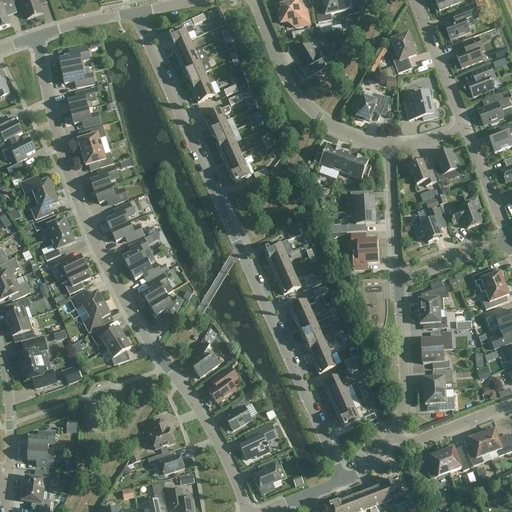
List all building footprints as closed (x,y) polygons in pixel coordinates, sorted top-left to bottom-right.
[(11,0),(0,0),(0,29),(10,26),(7,18),(17,14),(11,0)] [(19,0),(27,20),(43,15),(37,0),(19,0)] [(339,14),(335,0),(321,0),(323,8),(315,10),(318,25),(332,22),(330,16),(339,14)] [(349,0),(335,0),(339,14),(347,12),(348,17),(359,14),(358,11),(362,10),(363,7),(361,0),(355,0),(356,1),(350,2),(349,0)] [(434,0),(439,12),(461,3),(459,0),(434,0)] [(282,11),(279,15),(281,25),(294,22),(296,29),(309,26),(307,12),(300,14),(297,1),(287,3),(285,6),(281,7),(282,11)] [(452,15),(455,23),(445,27),(450,41),(469,34),(466,27),(469,22),(478,19),(473,7),(452,15)] [(192,21),(194,26),(206,21),(203,15),(192,21)] [(170,42),(173,49),(190,41),(185,30),(169,37),(171,40),(170,42)] [(397,56),(391,58),(398,76),(412,70),(408,60),(415,57),(407,36),(392,42),(397,56)] [(479,54),(483,53),(478,39),(464,45),(466,51),(456,55),(461,70),(482,62),(479,54)] [(173,49),(178,60),(195,52),(190,41),(173,49)] [(298,66),(307,80),(325,69),(317,55),(316,56),(309,45),(297,52),(302,60),(303,59),(305,62),(298,66)] [(60,61),(62,74),(82,70),(80,62),(89,61),(87,48),(69,52),(70,59),(60,61)] [(195,52),(178,60),(183,71),(208,60),(206,55),(203,54),(201,50),(195,52)] [(188,79),(189,81),(205,74),(211,71),(208,65),(209,63),(208,60),(183,71),(186,78),(188,79)] [(474,81),(467,84),(473,99),(494,91),(490,81),(494,80),(490,68),(472,75),(474,81)] [(82,70),(62,74),(64,86),(75,84),(76,90),(94,86),(92,75),(83,77),(82,70)] [(189,86),(193,93),(210,85),(205,74),(189,81),(190,84),(189,86)] [(0,97),(0,99),(10,95),(3,80),(0,81),(0,97)] [(210,85),(193,93),(198,104),(215,97),(210,85)] [(224,92),(226,98),(238,92),(235,87),(224,92)] [(68,103),(71,114),(87,110),(86,104),(96,102),(93,90),(79,94),(81,100),(68,103)] [(404,104),(409,122),(423,119),(423,122),(437,118),(434,106),(431,106),(428,94),(412,97),(413,102),(404,104)] [(493,106),(478,112),(484,127),(490,125),(491,126),(499,123),(498,121),(503,119),(503,118),(505,117),(502,111),(511,108),(508,99),(504,101),(501,94),(490,99),(493,106)] [(357,120),(363,123),(364,120),(370,122),(374,111),(386,115),(391,101),(373,95),(371,101),(363,98),(361,104),(359,103),(356,111),(359,111),(356,118),(357,118),(357,120)] [(228,101),(231,107),(242,102),(239,96),(228,101)] [(87,110),(71,114),(74,126),(87,123),(88,129),(100,126),(97,114),(89,117),(87,110)] [(204,118),(209,130),(226,122),(221,111),(204,118)] [(0,136),(1,137),(4,144),(18,137),(22,135),(16,123),(10,127),(6,118),(0,121),(0,136)] [(214,137),(215,140),(231,133),(226,122),(209,130),(212,137),(214,137)] [(489,141),(494,155),(511,147),(511,142),(510,138),(511,137),(511,129),(511,126),(499,131),(501,136),(489,141)] [(78,141),(82,154),(102,148),(99,141),(105,139),(102,127),(88,131),(90,138),(78,141)] [(215,144),(219,152),(236,144),(231,133),(215,140),(217,143),(215,144)] [(18,137),(4,144),(0,146),(0,149),(5,160),(13,156),(17,165),(27,160),(26,158),(35,153),(29,141),(22,145),(18,137)] [(219,152),(224,163),(241,155),(236,144),(219,152)] [(317,154),(314,164),(339,173),(346,154),(340,152),(341,151),(333,148),(332,149),(326,147),(323,156),(317,154)] [(102,148),(82,154),(86,167),(98,164),(100,170),(114,166),(110,154),(104,156),(102,148)] [(433,167),(439,183),(447,180),(445,175),(459,170),(456,161),(454,161),(451,152),(436,158),(439,165),(433,167)] [(353,157),(346,154),(339,173),(361,182),(363,177),(368,179),(371,169),(367,167),(368,163),(361,160),(362,159),(354,156),(353,157)] [(224,163),(229,174),(246,166),(241,155),(224,163)] [(509,168),(501,171),(506,184),(511,181),(511,159),(507,161),(509,168)] [(407,171),(410,177),(412,176),(416,186),(424,183),(426,188),(437,183),(432,172),(427,174),(422,163),(409,168),(410,170),(407,171)] [(246,166),(229,174),(232,181),(234,181),(235,184),(251,177),(246,166)] [(91,183),(95,194),(111,188),(108,182),(118,179),(114,168),(101,173),(103,178),(91,183)] [(253,176),(256,181),(268,176),(265,170),(253,176)] [(32,193),(35,200),(54,193),(49,181),(41,184),(38,178),(20,185),(25,196),(32,193)] [(111,188),(95,194),(99,205),(111,201),(113,206),(127,201),(123,190),(113,194),(111,188)] [(54,193),(35,200),(38,208),(31,211),(35,222),(51,216),(48,209),(58,205),(54,193)] [(354,201),(355,213),(374,212),(373,199),(365,200),(365,193),(350,194),(351,201),(354,201)] [(464,222),(467,230),(480,225),(473,204),(458,210),(458,211),(449,214),(453,226),(464,222)] [(106,222),(111,233),(129,225),(127,219),(134,216),(129,205),(118,210),(120,215),(106,222)] [(415,228),(419,239),(425,237),(428,244),(442,239),(439,232),(446,229),(439,210),(426,215),(429,223),(415,228)] [(374,212),(355,213),(356,221),(348,221),(349,227),(346,227),(347,234),(362,233),(362,226),(375,225),(374,212)] [(8,215),(1,220),(9,230),(16,225),(8,215)] [(48,231),(52,240),(69,232),(64,220),(57,223),(54,217),(33,226),(36,233),(42,231),(43,233),(48,231)] [(129,225),(111,233),(116,243),(133,236),(135,241),(144,237),(139,226),(131,230),(129,225)] [(288,235),(290,241),(302,236),(299,230),(288,235)] [(69,232),(52,240),(54,246),(52,247),(54,252),(44,256),(46,263),(60,257),(58,251),(74,244),(69,232)] [(357,246),(358,253),(377,252),(376,240),(365,241),(365,235),(351,236),(352,246),(357,246)] [(123,259),(129,270),(146,261),(143,255),(149,251),(143,240),(131,246),(135,252),(123,259)] [(265,256),(269,263),(286,255),(281,244),(265,251),(267,254),(265,256)] [(0,267),(9,262),(2,250),(0,251),(0,267)] [(377,252),(358,253),(358,261),(353,261),(353,272),(368,271),(367,265),(378,264),(377,252)] [(33,253),(27,256),(30,262),(36,259),(33,253)] [(269,263),(273,274),(291,266),(286,255),(269,263)] [(64,272),(67,278),(86,269),(80,258),(71,263),(68,257),(54,264),(59,274),(64,272)] [(0,275),(0,289),(13,283),(10,277),(16,274),(15,271),(19,270),(14,259),(9,262),(0,267),(0,273),(1,275),(0,275)] [(150,282),(151,282),(162,276),(156,264),(149,268),(146,261),(129,270),(135,282),(147,275),(150,282)] [(273,274),(278,285),(296,277),(291,266),(273,274)] [(86,269),(67,278),(70,284),(65,287),(69,297),(84,290),(81,284),(91,280),(86,269)] [(482,286),(485,293),(504,285),(500,273),(489,278),(487,272),(473,278),(477,288),(482,286)] [(143,296),(149,306),(166,297),(162,291),(169,287),(167,282),(169,281),(165,274),(151,282),(155,288),(143,296)] [(296,277),(278,285),(283,296),(301,289),(296,277)] [(309,283),(312,289),(322,285),(323,282),(321,278),(309,283)] [(17,281),(13,283),(0,289),(0,302),(14,296),(16,301),(30,295),(25,284),(19,287),(17,281)] [(504,285),(485,293),(488,299),(482,302),(486,312),(500,306),(498,301),(509,297),(504,285)] [(419,314),(440,312),(443,312),(443,300),(449,300),(444,287),(430,292),(432,298),(430,299),(430,300),(418,301),(419,314)] [(313,293),(316,299),(327,294),(326,290),(323,289),(313,293)] [(70,301),(80,318),(104,304),(98,293),(88,298),(84,292),(70,301)] [(166,297),(149,306),(156,317),(165,312),(167,316),(172,319),(172,320),(183,302),(176,298),(169,302),(166,297)] [(5,316),(9,327),(29,320),(22,301),(6,308),(8,314),(5,316)] [(289,309),(294,320),(311,313),(306,301),(294,307),(289,309)] [(104,304),(80,318),(89,335),(104,327),(101,321),(110,316),(104,304)] [(497,324),(499,330),(511,325),(511,312),(503,316),(501,310),(484,316),(489,328),(497,324)] [(440,312),(419,314),(420,326),(432,325),(432,331),(447,330),(446,319),(440,319),(440,312)] [(294,320),(299,331),(316,324),(311,313),(294,320)] [(29,320),(9,327),(12,338),(16,337),(18,344),(35,339),(29,320)] [(304,339),(306,342),(321,335),(316,324),(299,331),(302,339),(304,339)] [(511,325),(499,330),(501,336),(490,340),(494,351),(511,344),(511,338),(511,337),(511,325)] [(103,344),(107,350),(124,339),(118,329),(108,335),(105,329),(91,338),(97,348),(103,344)] [(421,342),(422,353),(443,352),(442,346),(447,346),(447,334),(430,335),(431,341),(421,342)] [(306,346),(309,353),(326,346),(321,335),(306,342),(307,344),(306,346)] [(17,356),(21,370),(43,363),(41,353),(47,352),(43,337),(22,343),(25,354),(17,356)] [(124,339),(107,350),(113,359),(111,360),(114,367),(130,362),(128,355),(126,356),(124,353),(131,349),(124,339)] [(207,352),(210,348),(203,344),(194,359),(200,363),(202,365),(193,371),(200,380),(206,376),(207,377),(213,373),(212,372),(219,366),(213,357),(213,358),(209,353),(207,352)] [(309,353),(314,364),(331,357),(326,346),(309,353)] [(511,362),(511,365),(511,346),(501,351),(506,364),(511,362)] [(443,352),(422,353),(422,365),(432,365),(433,371),(449,370),(448,358),(443,358),(443,352)] [(331,357),(314,364),(319,376),(336,368),(331,357)] [(344,363),(346,369),(358,364),(355,358),(344,363)] [(43,363),(21,370),(24,383),(32,381),(35,391),(56,385),(53,372),(46,374),(43,363)] [(358,364),(346,369),(349,375),(360,369),(358,364)] [(63,373),(68,386),(81,381),(76,368),(63,373)] [(209,393),(218,405),(236,392),(230,385),(237,380),(230,370),(220,377),(224,382),(209,393)] [(423,380),(424,393),(445,392),(444,385),(453,384),(452,372),(436,373),(437,379),(423,380)] [(323,385),(328,396),(345,388),(340,377),(323,385)] [(328,396),(333,407),(350,399),(345,388),(328,396)] [(511,390),(503,393),(504,399),(511,396),(511,390)] [(445,392),(424,393),(425,406),(438,405),(439,412),(454,411),(454,399),(445,399),(445,392)] [(333,407),(338,418),(355,410),(350,399),(333,407)] [(231,408),(234,414),(225,419),(233,432),(251,422),(245,410),(249,407),(244,400),(231,408)] [(355,410),(338,418),(341,425),(343,426),(344,429),(360,422),(355,410)] [(363,419),(366,425),(377,420),(375,414),(363,419)] [(67,430),(76,430),(77,422),(67,421),(67,430)] [(155,449),(155,451),(174,445),(169,430),(168,430),(165,423),(160,421),(154,423),(151,427),(154,435),(150,436),(151,439),(149,439),(148,442),(150,448),(152,449),(155,449)] [(240,448),(247,462),(255,458),(256,460),(270,453),(267,449),(268,448),(267,446),(266,446),(265,444),(277,439),(271,425),(249,435),(253,442),(240,448)] [(494,431),(482,436),(489,455),(497,452),(499,458),(511,453),(511,443),(510,438),(499,442),(494,431)] [(29,439),(28,450),(48,452),(48,447),(49,445),(55,446),(55,434),(43,434),(43,440),(29,439)] [(489,455),(482,436),(469,441),(473,452),(468,454),(473,468),(483,464),(481,458),(489,455)] [(446,452),(441,454),(449,474),(462,469),(463,473),(469,470),(464,456),(458,459),(454,447),(446,450),(446,452)] [(48,452),(28,450),(28,462),(42,463),(42,469),(54,469),(54,458),(49,458),(47,456),(48,452)] [(160,463),(164,477),(184,471),(180,456),(170,459),(169,453),(155,458),(157,464),(160,463)] [(449,474),(441,454),(436,456),(436,454),(427,457),(432,469),(426,471),(430,481),(449,474)] [(261,468),(264,474),(254,478),(262,496),(274,491),(272,486),(281,482),(276,470),(279,468),(276,461),(261,468)] [(24,488),(24,489),(49,493),(50,487),(57,488),(59,475),(45,474),(44,481),(26,478),(25,483),(23,483),(23,488),(24,488)] [(498,478),(501,485),(509,482),(506,475),(498,478)] [(385,484),(392,501),(394,508),(406,503),(397,481),(394,482),(392,481),(385,484)] [(385,484),(374,488),(380,506),(392,501),(385,484)] [(374,488),(363,492),(369,510),(380,506),(374,488)] [(49,493),(24,489),(23,492),(22,492),(21,496),(23,497),(22,502),(36,505),(34,511),(49,511),(51,503),(47,502),(49,493)] [(511,496),(510,490),(485,498),(487,507),(511,499),(511,496)] [(168,493),(171,507),(178,506),(178,511),(192,511),(191,498),(183,499),(181,491),(168,493)] [(127,492),(128,500),(139,500),(139,492),(127,492)] [(363,492),(351,497),(357,511),(363,511),(369,510),(363,492)] [(139,506),(140,511),(164,511),(167,511),(163,494),(154,496),(155,502),(139,506)] [(357,511),(351,497),(340,501),(344,511),(357,511)] [(344,511),(340,501),(332,504),(332,506),(329,507),(331,511),(344,511)]
